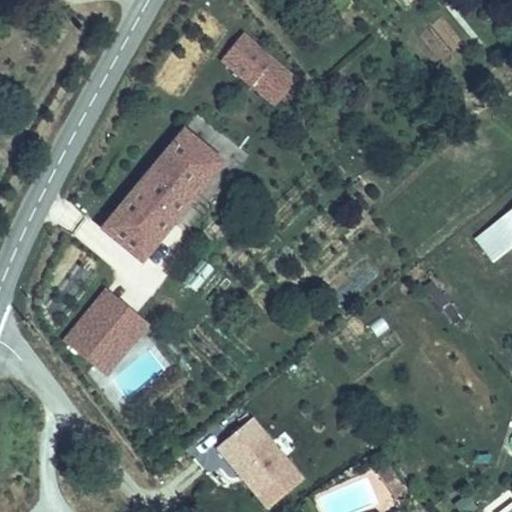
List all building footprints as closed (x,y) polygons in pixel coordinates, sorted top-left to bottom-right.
[(257,43),(253,47),(235,68),(272,99),(283,86),(293,94),(304,82),(257,43)] [(185,122),(121,198),(161,233),(225,156),(185,122)] [(161,233),(121,198),(104,218),(144,253),(161,233)] [(197,292),(213,267),(199,258),(183,283),(197,292)] [(103,286),(58,341),(104,378),(149,322),(103,286)] [(260,511),(262,511),(304,476),(250,414),(207,451),(260,511)] [(392,464),(377,470),(387,496),(402,490),(392,464)] [(511,511),(511,502),(502,510),(503,511),(511,511)]
